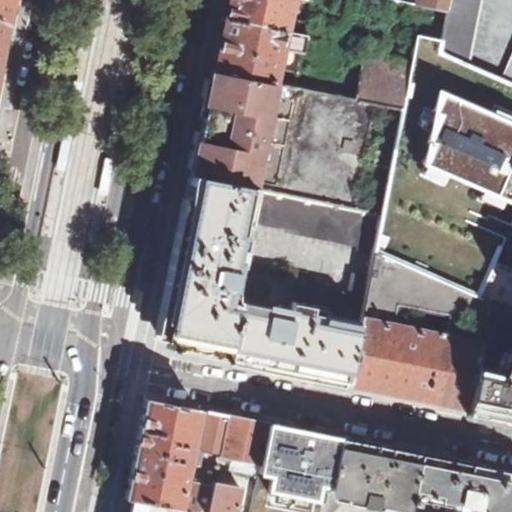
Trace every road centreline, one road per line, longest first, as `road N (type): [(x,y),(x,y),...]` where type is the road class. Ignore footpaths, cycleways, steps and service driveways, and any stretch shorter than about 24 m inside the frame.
road 1 (residential): [(511,445),(128,368),(113,339),(184,0)]
road 2 (primary): [(87,359),(154,0)]
road 3 (residential): [(49,0),(17,142),(43,185)]
road 4 (primary): [(81,0),(43,185)]
road 5 (primary): [(43,185),(6,344)]
road 6 (primary): [(56,511),(87,359)]
